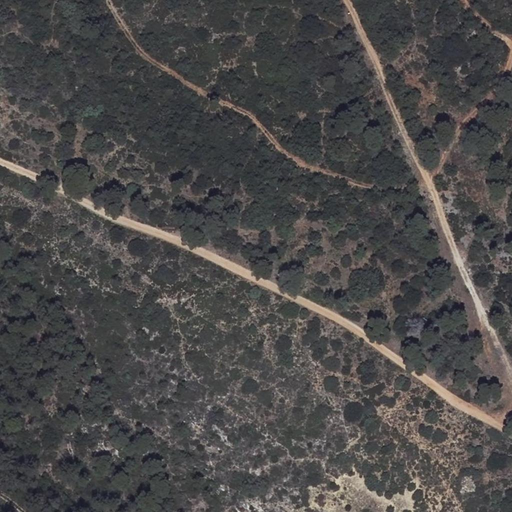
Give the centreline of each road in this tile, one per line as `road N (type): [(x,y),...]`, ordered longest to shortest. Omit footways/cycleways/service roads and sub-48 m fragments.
road 1 (track): [(0,164),(255,277),(373,341),(511,434)]
road 2 (track): [(0,185),(69,219),(152,281),(170,304),(193,376),(299,460),(338,453),(422,376)]
road 3 (track): [(109,0),(139,52),(249,114),(288,157),(410,196),(511,52)]
road 4 (track): [(347,0),(432,206),(511,365)]
